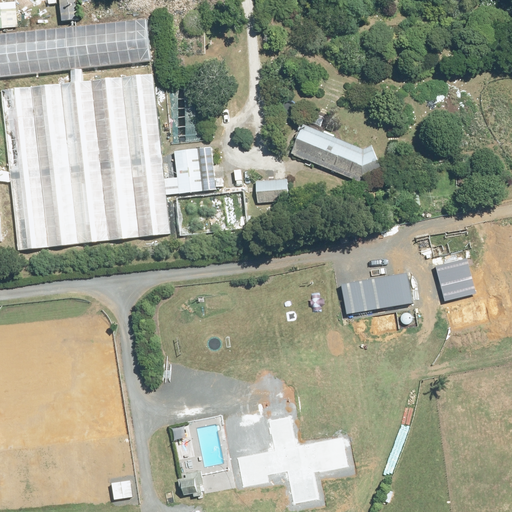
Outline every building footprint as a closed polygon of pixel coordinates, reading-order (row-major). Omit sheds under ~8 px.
[(2,4),(1,0),(0,0),(0,29),(20,29),(18,3),(2,4)] [(79,21),(77,0),(62,0),(64,22),(79,21)] [(145,33),(0,45),(0,88),(148,75),(145,33)] [(164,241),(147,83),(0,99),(0,120),(15,257),(164,241)] [(204,142),(199,86),(169,89),(173,144),(204,142)] [(373,155),(305,127),(293,155),(361,183),(373,155)] [(218,190),(213,148),(176,152),(181,195),(218,190)] [(290,202),(288,181),(258,183),(259,204),(290,202)] [(248,230),(244,192),(178,199),(182,237),(248,230)] [(357,411),(348,358),(318,363),(321,380),(328,378),(330,389),(323,390),(328,416),(357,411)] [(288,409),(283,381),(256,386),(261,414),(288,409)] [(229,468),(232,468),(233,474),(239,473),(240,479),(271,474),(262,420),(224,426),(229,452),(226,452),(229,468)] [(339,492),(336,452),(311,454),(314,484),(319,484),(319,493),(339,492)] [(297,465),(296,453),(280,455),(281,467),(297,465)]
